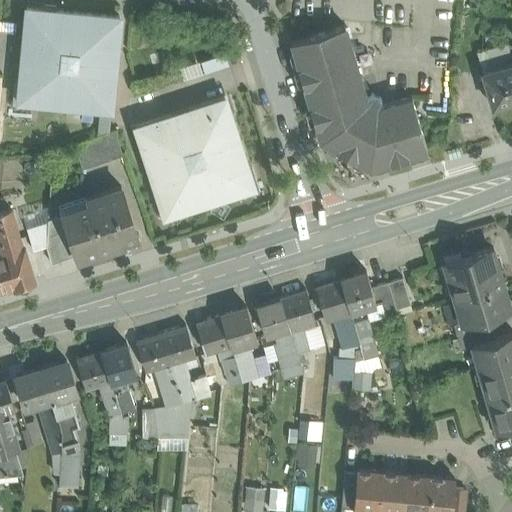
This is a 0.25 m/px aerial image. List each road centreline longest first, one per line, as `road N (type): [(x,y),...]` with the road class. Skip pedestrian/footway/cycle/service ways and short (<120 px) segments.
road 1 (primary): [(0,333),(322,241)]
road 2 (residential): [(249,0),(322,241)]
road 3 (primary): [(322,241),(511,184)]
road 4 (residential): [(505,502),(474,459),(457,451),(349,442)]
